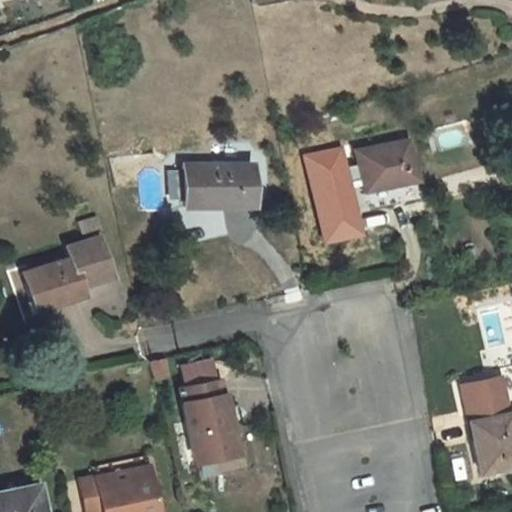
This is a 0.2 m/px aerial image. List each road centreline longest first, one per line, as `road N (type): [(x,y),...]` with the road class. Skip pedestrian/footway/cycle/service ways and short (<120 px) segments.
road 1 (residential): [(426,511),(378,297),(257,320)]
road 2 (residential): [(299,511),(257,320)]
